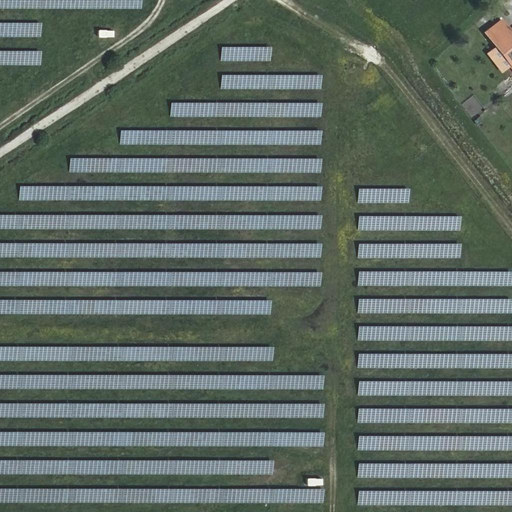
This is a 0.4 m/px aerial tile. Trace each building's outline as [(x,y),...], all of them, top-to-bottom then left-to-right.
[(140,0),(0,0),(0,9),(141,11),(140,0)] [(0,39),(40,40),(40,25),(0,24),(0,39)] [(511,68),(511,34),(504,25),(488,39),(511,68)] [(111,37),(112,29),(96,28),(95,36),(111,37)] [(270,61),(270,46),(219,46),(219,61),(270,61)] [(0,51),(0,66),(40,66),(40,52),(0,51)] [(219,88),(320,89),(320,74),(219,73),(219,88)] [(256,103),(169,101),(169,115),(256,117),(256,103)] [(305,102),(305,116),(319,116),(320,102),(305,102)] [(118,143),(255,144),(255,130),(119,128),(118,143)] [(301,144),(320,144),(320,131),(302,131),(301,144)] [(68,156),(68,170),(242,172),(242,158),(68,156)] [(305,172),(320,172),(320,158),(306,157),(305,172)] [(319,199),(320,185),(308,185),(308,199),(319,199)] [(407,188),(357,187),(357,201),(407,202),(407,188)] [(292,215),(292,228),(320,228),(320,216),(292,215)] [(446,215),(446,230),(459,230),(459,215),(446,215)] [(304,242),(303,256),(320,256),(320,242),(304,242)] [(444,257),(459,257),(459,243),(444,243),(444,257)] [(166,311),(269,314),(269,300),(166,298),(166,311)] [(511,298),(497,298),(497,312),(511,313),(511,298)] [(272,346),(254,346),(254,355),(237,355),(237,359),(272,359),(272,346)] [(322,388),(323,375),(309,374),(308,387),(322,388)] [(0,386),(9,387),(9,376),(0,375),(0,386)] [(251,416),(322,417),(322,403),(251,402),(251,416)] [(357,419),(511,422),(511,411),(357,408),(357,419)] [(0,445),(19,446),(19,432),(0,431),(0,445)] [(200,462),(0,459),(0,473),(200,476),(200,462)] [(0,487),(0,502),(322,505),(322,490),(0,487)] [(370,502),(370,490),(357,490),(357,502),(370,502)]
